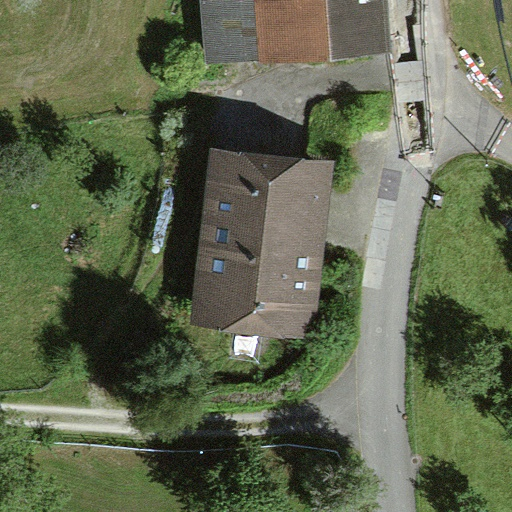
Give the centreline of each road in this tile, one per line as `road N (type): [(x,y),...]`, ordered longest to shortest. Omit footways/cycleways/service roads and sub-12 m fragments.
road 1 (residential): [(425,90),(372,410),(380,511)]
road 2 (track): [(372,410),(226,440),(0,416)]
